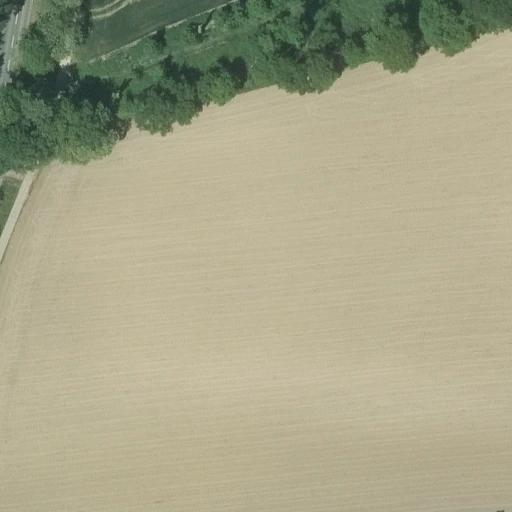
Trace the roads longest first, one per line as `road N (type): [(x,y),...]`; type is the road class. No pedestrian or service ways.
road 1 (track): [(13,38),(59,90),(105,85),(341,0)]
road 2 (tertiary): [(0,126),(19,0)]
